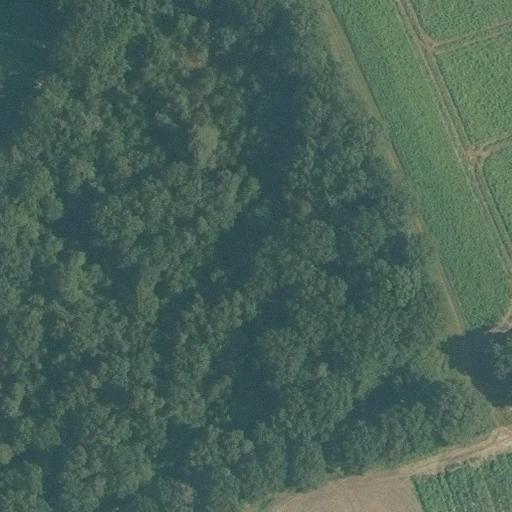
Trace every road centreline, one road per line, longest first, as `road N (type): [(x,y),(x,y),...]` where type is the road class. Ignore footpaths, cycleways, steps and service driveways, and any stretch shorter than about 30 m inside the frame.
road 1 (track): [(511,384),(89,511)]
road 2 (track): [(481,394),(309,0)]
road 3 (track): [(129,0),(77,111),(0,232)]
